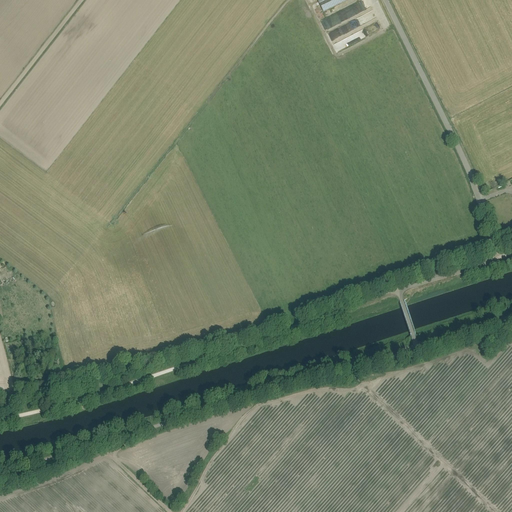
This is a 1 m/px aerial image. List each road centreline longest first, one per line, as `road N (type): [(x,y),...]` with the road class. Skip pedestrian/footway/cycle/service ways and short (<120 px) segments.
road 1 (unclassified): [(398,288),(0,417)]
road 2 (unclassified): [(398,288),(484,263),(494,251),(469,172),(385,0)]
road 3 (track): [(0,103),(80,0)]
